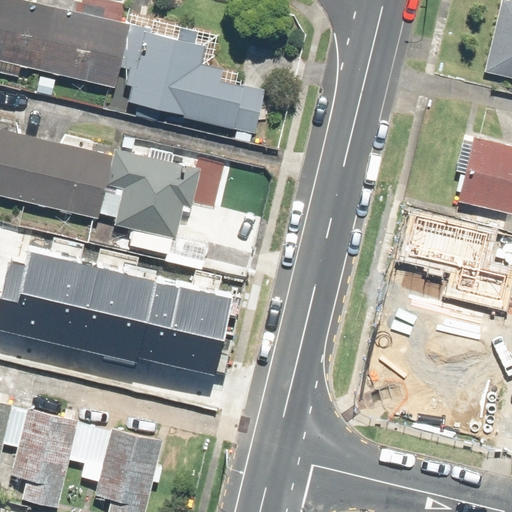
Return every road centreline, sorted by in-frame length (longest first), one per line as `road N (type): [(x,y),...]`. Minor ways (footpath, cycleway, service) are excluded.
road 1 (tertiary): [(379,0),(274,452)]
road 2 (residential): [(511,509),(274,452)]
